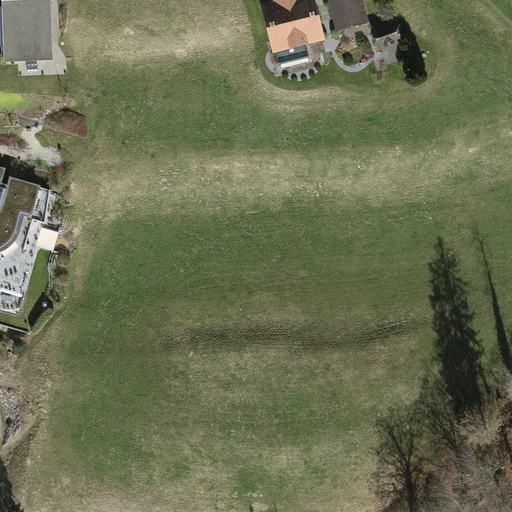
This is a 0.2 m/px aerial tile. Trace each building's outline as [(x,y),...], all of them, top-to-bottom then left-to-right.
[(270,0),(271,4),(260,7),(272,56),(326,43),(314,0),(270,0)] [(362,0),(334,0),(327,2),(335,32),(368,23),(362,0)] [(51,1),(4,3),(4,7),(6,46),(7,64),(54,61),(51,1)] [(395,22),(370,31),(377,51),(402,42),(395,22)] [(0,186),(5,171),(0,169),(0,291),(24,299),(55,191),(12,179),(9,189),(0,186)]
